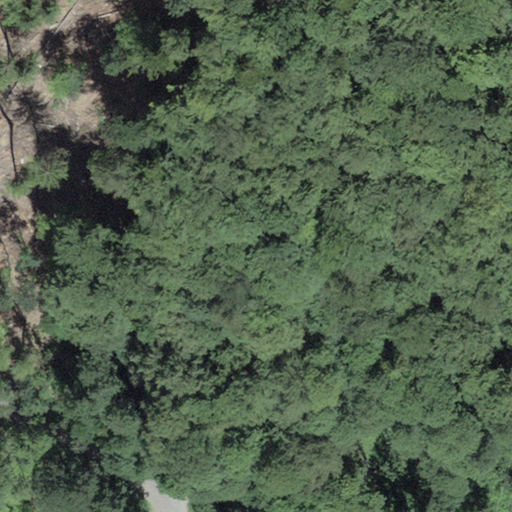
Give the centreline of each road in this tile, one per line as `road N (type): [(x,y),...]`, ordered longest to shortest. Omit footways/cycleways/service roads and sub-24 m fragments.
road 1 (track): [(179,491),(0,397)]
road 2 (track): [(335,511),(268,484),(212,481),(179,491),(176,511)]
